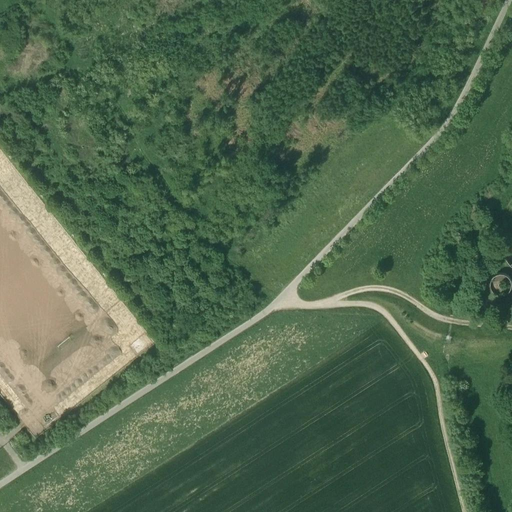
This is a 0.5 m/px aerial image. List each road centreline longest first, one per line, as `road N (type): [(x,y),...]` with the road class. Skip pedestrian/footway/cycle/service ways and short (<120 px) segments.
road 1 (track): [(24,468),(278,302),(441,135),(509,0)]
road 2 (track): [(465,511),(430,371),(377,306),(338,301)]
road 3 (track): [(278,302),(311,306),(378,288),(433,316),(511,326)]
